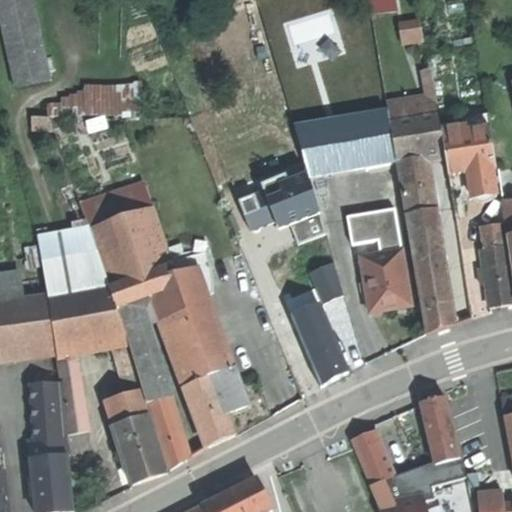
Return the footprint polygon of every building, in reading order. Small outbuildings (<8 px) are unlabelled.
[(31,0),(0,0),(0,19),(15,91),(49,83),(31,0)] [(406,43),(428,41),(426,19),(404,21),(406,43)] [(439,116),(391,123),(397,163),(399,163),(422,159),(445,156),(439,116)] [(388,119),(295,131),(310,180),(395,167),(388,119)] [(49,120),(32,121),(33,131),(53,130),(49,120)] [(422,159),(399,163),(427,334),(448,327),(456,324),(436,211),(430,211),(422,159)] [(511,166),(499,169),(504,203),(511,202),(511,166)] [(303,172),(275,181),(289,227),(292,235),(298,256),(326,247),(303,172)] [(145,188),(84,209),(122,323),(140,317),(163,308),(186,300),(177,276),(145,188)] [(243,189),(221,198),(260,297),(276,291),(266,251),(243,189)] [(393,215),(347,222),(352,249),(377,245),(380,261),(400,257),(393,215)] [(503,224),(485,227),(488,249),(506,246),(503,224)] [(91,233),(39,241),(41,250),(44,265),(47,289),(68,285),(105,278),(91,233)] [(488,249),(480,250),(483,274),(485,286),(489,309),(510,306),(511,306),(511,284),(506,246),(488,249)] [(41,250),(26,251),(28,267),(44,265),(41,250)] [(380,261),(361,264),(367,288),(360,290),(362,303),(369,302),(371,318),(389,314),(409,310),(400,257),(380,261)] [(196,270),(177,276),(186,300),(214,378),(227,414),(245,407),(196,270)] [(105,278),(68,285),(70,297),(108,289),(105,278)] [(68,285),(47,289),(48,298),(49,300),(70,297),(68,285)] [(70,297),(49,300),(56,353),(58,352),(73,350),(125,340),(108,289),(70,297)] [(48,298),(0,304),(0,366),(7,365),(6,361),(56,355),(56,353),(49,300),(48,298)] [(186,300),(163,308),(184,364),(197,385),(214,378),(186,300)] [(327,305),(296,319),(323,380),(353,367),(327,305)] [(140,317),(122,323),(132,356),(144,392),(163,387),(140,317)] [(73,350),(58,352),(63,391),(67,438),(88,434),(73,350)] [(132,356),(117,361),(123,381),(138,377),(132,356)] [(227,414),(214,378),(197,385),(184,390),(207,450),(222,442),(235,436),(227,414)] [(60,387),(32,389),(37,443),(66,444),(60,387)] [(163,387),(144,392),(156,431),(175,425),(163,387)] [(144,396),(116,405),(123,426),(150,417),(144,396)] [(429,405),(422,406),(429,437),(435,464),(422,467),(429,499),(440,497),(437,484),(466,477),(462,460),(460,458),(445,401),(429,405)] [(123,426),(114,428),(131,487),(151,480),(162,476),(167,474),(150,417),(123,426)] [(175,425),(156,431),(170,473),(187,463),(175,425)] [(365,439),(354,443),(372,488),(380,508),(378,509),(379,511),(431,511),(429,499),(422,467),(394,474),(376,435),(365,439)] [(37,443),(30,443),(32,463),(68,459),(66,444),(37,443)] [(0,473),(0,511),(9,511),(5,473),(3,473),(0,473)] [(272,511),(257,482),(204,508),(206,511),(272,511)] [(493,494),(479,495),(480,509),(504,507),(504,493),(493,494)]
